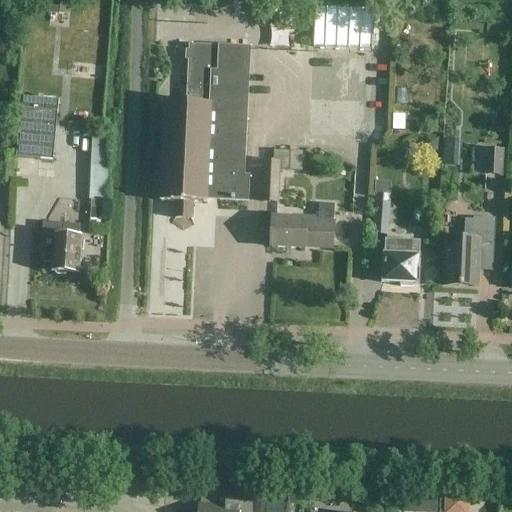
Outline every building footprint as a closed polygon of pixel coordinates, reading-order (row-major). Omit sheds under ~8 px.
[(50,0),(49,14),(70,15),(71,0),(50,0)] [(375,12),(317,9),(315,47),(373,50),(375,12)] [(191,48),(188,104),(166,103),(161,203),(176,204),(175,220),(183,220),(192,221),(193,205),(208,206),(209,180),(221,180),(220,201),(248,203),(250,178),(244,178),(250,51),(191,48)] [(54,162),(59,114),(22,110),(18,158),(54,162)] [(93,134),(89,201),(106,202),(109,135),(93,134)] [(292,174),(309,175),(309,149),(293,148),(292,174)] [(487,150),(485,177),(503,178),(504,151),(487,150)] [(278,204),(280,172),(290,173),(291,153),(274,151),(273,164),(264,163),(262,203),(278,204)] [(0,154),(0,157),(0,184),(12,185),(14,155),(0,154)] [(375,196),(374,218),(373,236),(389,237),(391,197),(375,196)] [(306,222),(273,221),(272,249),(306,250),(306,249),(332,250),(335,206),(319,205),(319,219),(306,219),(306,222)] [(449,239),(446,287),(478,288),(480,252),(494,252),(496,220),(475,219),(475,221),(467,221),(466,240),(449,239)] [(43,263),(53,264),(52,273),(55,273),(58,276),(65,277),(68,274),(79,275),(81,252),(84,252),(85,239),(79,238),(80,227),(44,224),(41,260),(43,263)] [(418,271),(420,242),(386,240),(383,284),(401,285),(400,288),(413,289),(413,286),(417,286),(418,271)] [(252,511),(253,495),(228,493),(227,506),(200,505),(199,511),(252,511)] [(470,504),(469,493),(448,494),(448,506),(470,504)] [(406,494),(405,502),(404,511),(436,511),(438,495),(406,494)] [(281,511),(281,502),(264,501),(264,511),(281,511)]
